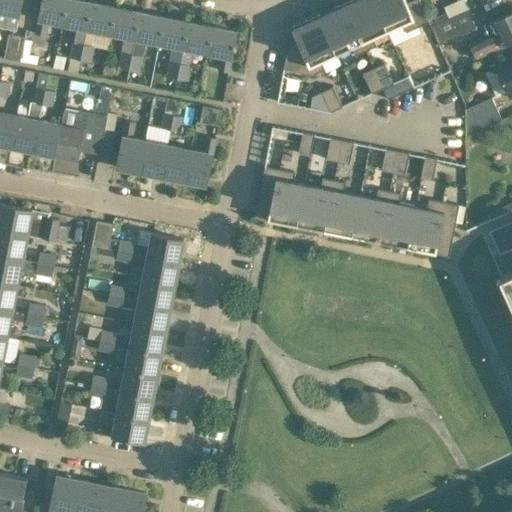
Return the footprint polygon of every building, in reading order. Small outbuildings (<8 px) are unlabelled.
[(22,0),(0,0),(0,25),(17,28),(21,7),(22,0)] [(42,0),(40,11),(36,32),(47,34),(50,19),(63,22),(67,0),(42,0)] [(67,0),(63,22),(78,25),(75,41),(72,41),(69,56),(81,58),(84,43),(87,27),(92,1),(86,0),(67,0)] [(373,36),(388,29),(374,0),(347,0),(344,1),(366,49),(377,44),(373,36)] [(406,0),(374,0),(388,29),(403,22),(407,30),(429,21),(430,20),(420,0),(409,0),(407,1),(406,0)] [(92,1),(87,27),(111,32),(116,6),(92,1)] [(320,13),(319,13),(337,52),(352,46),(355,54),(366,49),(344,1),(336,5),(336,7),(320,14),(320,13)] [(111,32),(124,34),(118,65),(129,68),(141,11),(116,6),(111,32)] [(491,12),(491,19),(490,20),(495,31),(470,41),(476,56),(511,40),(511,10),(504,6),(491,12)] [(467,9),(450,17),(436,23),(431,26),(439,43),(475,26),(467,9)] [(141,11),(129,68),(140,70),(146,39),(160,41),(165,16),(141,11)] [(434,17),(436,23),(450,17),(447,11),(434,17)] [(319,13),(301,21),(292,25),(284,67),(314,73),(326,67),(322,59),(337,52),(319,13)] [(165,16),(160,41),(172,44),(166,76),(167,76),(169,89),(175,90),(178,78),(181,62),(184,46),(189,20),(165,16)] [(184,46),(208,51),(213,25),(189,20),(184,46)] [(237,30),(213,25),(208,51),(222,53),(219,69),(229,71),(237,30)] [(0,55),(4,56),(4,57),(21,60),(26,36),(9,32),(7,43),(0,42),(0,55)] [(95,45),(84,43),(81,58),(92,60),(95,45)] [(511,58),(496,66),(510,96),(511,94),(511,58)] [(181,62),(178,78),(189,80),(192,64),(181,62)] [(374,67),(383,87),(394,81),(385,62),(374,67)] [(383,87),(374,67),(363,71),(372,91),(371,91),(371,92),(383,87)] [(48,73),(38,71),(28,116),(16,113),(9,145),(33,149),(39,118),(42,104),(45,88),(48,73)] [(466,71),(454,76),(462,95),(467,93),(466,71)] [(11,81),(0,79),(0,94),(8,96),(11,81)] [(66,106),(63,122),(56,154),(79,158),(81,149),(101,153),(108,111),(112,87),(101,85),(99,97),(97,97),(94,112),(66,106)] [(331,110),(344,104),(342,104),(334,85),(322,90),(331,110)] [(45,88),(42,104),(52,106),(55,90),(45,88)] [(465,108),(465,125),(465,135),(501,119),(491,96),(465,108)] [(201,122),(219,125),(222,107),(204,104),(201,122)] [(0,142),(9,145),(16,113),(0,110),(0,142)] [(108,111),(106,127),(114,129),(117,112),(108,111)] [(171,129),(174,113),(163,111),(159,127),(171,129)] [(174,113),(171,129),(180,131),(184,115),(174,113)] [(56,154),(63,122),(39,118),(33,149),(56,154)] [(117,166),(139,170),(145,139),(133,137),(136,120),(126,118),(120,146),(117,166)] [(117,130),(114,129),(106,127),(101,153),(112,155),(116,131),(117,130)] [(316,133),(302,130),(302,131),(303,132),(299,152),(311,154),(315,134),(316,134),(316,133)] [(202,149),(191,147),(185,179),(207,183),(217,137),(205,134),(202,149)] [(338,159),(342,138),(330,136),(330,137),(331,137),(327,157),(338,159)] [(342,138),(338,159),(350,162),(354,142),(355,142),(355,141),(342,138)] [(162,174),(168,143),(145,139),(139,170),(162,174)] [(185,179),(191,147),(168,143),(162,174),(185,179)] [(382,168),(394,170),(398,149),(385,147),(385,148),(386,148),(382,168)] [(411,152),(398,149),(394,170),(405,172),(409,152),(411,153),(411,152)] [(439,157),(424,154),(424,155),(425,156),(421,176),(433,178),(437,158),(439,158),(439,157)] [(255,216),(297,224),(305,182),(294,180),(295,171),(265,165),(255,216)] [(315,226),(315,228),(325,230),(335,178),(323,176),(321,185),(305,182),(297,224),(298,225),(298,223),(315,226)] [(334,230),(353,234),(361,193),(344,190),(346,181),(335,178),(325,230),(334,232),(334,230)] [(377,196),(361,193),(353,234),(371,237),(370,239),(380,241),(390,189),(378,187),(377,196)] [(402,192),(390,189),(380,241),(389,243),(390,241),(407,244),(407,246),(408,246),(416,204),(400,201),(402,192)] [(428,206),(416,204),(408,246),(428,250),(431,239),(452,243),(459,203),(429,197),(428,206)] [(1,201),(0,204),(0,227),(28,233),(55,239),(67,241),(70,224),(58,223),(59,217),(49,215),(50,210),(33,207),(1,201)] [(120,239),(111,237),(114,222),(97,219),(93,243),(101,244),(109,246),(119,248),(180,260),(184,237),(153,231),(151,245),(120,239)] [(0,253),(23,258),(28,233),(0,227),(0,253)] [(109,246),(101,244),(99,253),(115,256),(115,258),(131,261),(130,264),(146,267),(144,276),(175,282),(180,260),(119,248),(109,246)] [(39,250),(37,261),(54,264),(56,253),(39,250)] [(0,253),(0,280),(18,284),(20,271),(52,277),(52,273),(54,264),(37,261),(23,258),(0,253)] [(64,266),(54,264),(52,274),(57,274),(62,272),(63,270),(64,266)] [(502,277),(496,279),(511,313),(511,269),(502,274),(501,275),(502,277)] [(175,282),(144,276),(140,299),(171,305),(175,282)] [(0,306),(13,309),(18,284),(0,280),(0,306)] [(110,283),(109,293),(125,296),(126,286),(110,283)] [(167,328),(171,305),(140,299),(125,296),(109,293),(107,303),(138,309),(135,322),(167,328)] [(28,312),(44,315),(46,305),(30,302),(28,312)] [(0,333),(8,335),(10,321),(13,309),(0,306),(0,333)] [(28,312),(28,313),(25,324),(41,327),(44,315),(28,312)] [(167,328),(135,322),(131,344),(162,350),(167,328)] [(99,339),(115,342),(117,332),(101,329),(99,339)] [(74,332),(72,341),(82,343),(83,334),(74,332)] [(113,352),(115,342),(99,339),(97,349),(113,352)] [(158,373),(162,350),(131,344),(127,367),(158,373)] [(17,363),(34,366),(36,355),(19,352),(17,363)] [(17,363),(15,373),(15,374),(32,377),(34,366),(17,363)] [(153,396),(158,373),(127,367),(122,389),(153,396)] [(82,380),(91,382),(93,374),(83,372),(82,380)] [(91,382),(91,383),(106,386),(108,376),(93,373),(93,374),(91,382)] [(149,418),(153,396),(122,389),(106,386),(91,383),(89,394),(103,397),(103,399),(120,403),(118,412),(149,418)] [(0,400),(0,411),(9,414),(11,403),(0,400)] [(70,414),(72,403),(61,400),(59,412),(70,414)] [(149,418),(118,412),(115,425),(100,422),(98,431),(144,441),(149,418)] [(0,506),(20,510),(21,510),(21,508),(23,500),(28,477),(16,474),(0,471),(0,506)] [(72,511),(73,510),(79,478),(56,474),(52,493),(48,511),(72,511)] [(85,511),(95,511),(102,483),(79,478),(73,510),(85,511)] [(102,483),(95,511),(119,511),(124,487),(102,483)] [(143,511),(147,492),(124,487),(119,511),(143,511)]
